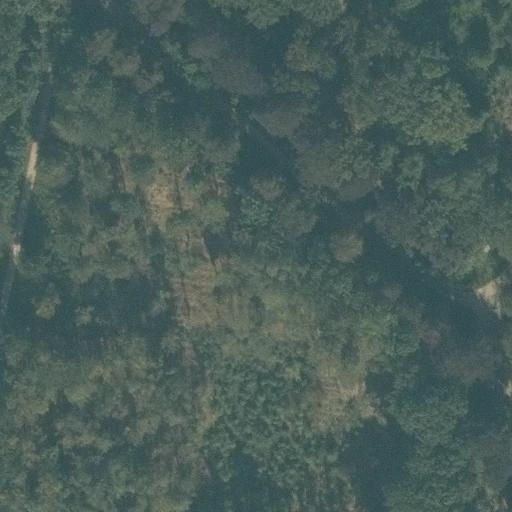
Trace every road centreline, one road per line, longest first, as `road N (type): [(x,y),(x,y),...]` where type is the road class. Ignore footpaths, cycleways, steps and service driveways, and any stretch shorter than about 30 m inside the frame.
road 1 (track): [(100,0),(452,302),(485,308)]
road 2 (track): [(0,305),(69,0)]
